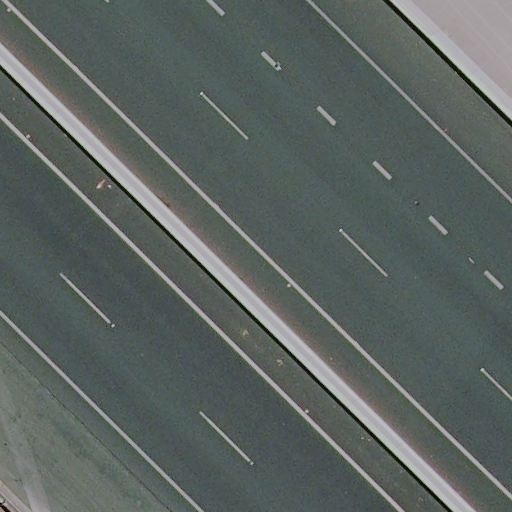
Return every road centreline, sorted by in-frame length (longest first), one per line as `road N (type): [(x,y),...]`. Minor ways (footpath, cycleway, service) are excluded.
road 1 (motorway): [(105,0),(511,402)]
road 2 (motorway): [(306,511),(0,208)]
